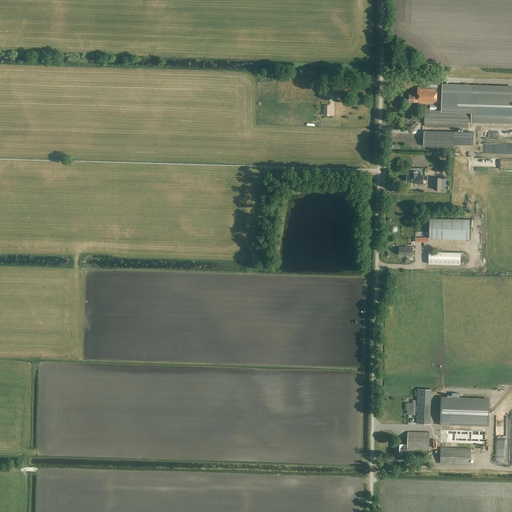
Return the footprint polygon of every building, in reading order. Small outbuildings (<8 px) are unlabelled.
[(437,110),(437,82),(427,81),(427,87),(418,87),(418,94),(409,94),(409,103),(418,103),(417,104),(425,104),(425,110),(424,126),(469,127),(469,115),(471,115),(471,123),(511,123),(511,85),(443,84),(443,110),(437,110)] [(355,92),(355,84),(347,84),(336,84),(335,91),(355,92)] [(424,131),(424,146),(454,147),(454,141),(474,141),(474,132),(424,131)] [(417,172),(411,171),(411,175),(407,175),(406,182),(417,182),(417,180),(423,180),(423,176),(417,176),(417,172)] [(470,219),(430,218),(429,238),(469,239),(470,219)] [(412,247),(408,247),(408,248),(399,247),(399,255),(412,255),(412,247)] [(461,252),(429,252),(429,264),(460,265),(461,252)] [(511,390),(504,386),(498,398),(503,401),(504,399),(507,401),(509,397),(511,398),(511,390)] [(431,389),(418,389),(416,423),(430,424),(431,389)] [(441,398),(440,424),(489,426),(490,399),(441,398)] [(406,404),(406,410),(408,410),(408,414),(412,414),(412,415),(415,415),(415,400),(413,400),(412,400),(412,404),(406,404)] [(429,433),(408,432),(408,445),(403,445),(403,444),(396,444),(396,454),(402,454),(403,448),(407,448),(407,449),(429,449),(429,433)] [(471,449),(441,448),(440,464),(470,465),(471,449)]
